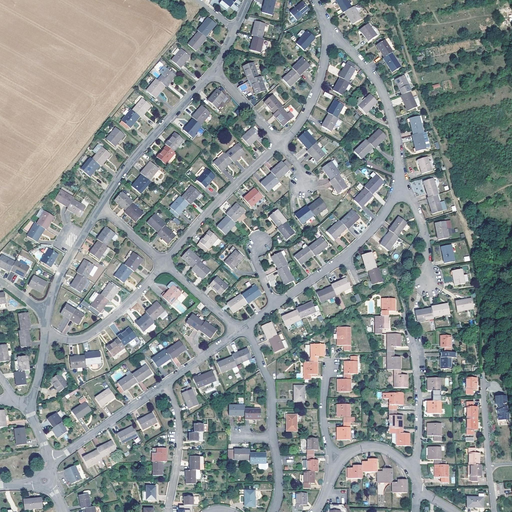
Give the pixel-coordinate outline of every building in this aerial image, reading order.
[(229,8),(230,7),(222,0),(221,0),(219,3),(225,7),(226,6),(229,8)] [(271,15),(274,1),(271,0),(262,0),(260,12),(271,15)] [(341,5),(345,11),(345,10),(347,9),(352,6),(348,0),(336,0),(339,5),(341,5)] [(307,8),(301,1),(289,12),(296,20),(302,14),(301,13),(307,8)] [(352,6),(347,9),(351,16),(349,17),(353,23),(362,17),(354,5),(352,6)] [(203,22),(197,30),(198,30),(205,37),(215,24),(209,18),(204,24),(203,22)] [(254,21),(250,35),(252,36),(260,38),(264,23),(254,21)] [(371,26),(369,23),(361,29),(363,33),(369,41),(377,35),(371,26)] [(374,24),(371,26),(377,35),(381,32),(374,24)] [(205,37),(198,30),(187,43),(195,50),(201,43),(200,43),(205,37)] [(296,42),(304,49),(310,42),(309,41),(314,36),(306,30),(296,42)] [(260,38),(252,36),(249,50),(259,53),(263,38),(260,38)] [(386,41),(392,49),(395,47),(390,38),(386,41)] [(377,46),(385,58),(393,53),(394,52),(392,49),(386,41),(377,46)] [(188,54),(180,47),(171,59),(179,66),(185,59),(184,59),(188,54)] [(385,58),(383,58),(392,72),(400,67),(396,61),(397,60),(396,59),(393,53),(385,58)] [(401,55),(396,59),(397,60),(396,61),(400,67),(406,63),(401,55)] [(303,56),(291,67),(293,69),(298,75),(299,75),(305,69),(303,67),(309,62),(303,56)] [(344,68),(339,77),(340,77),(348,82),(355,70),(353,69),(355,65),(348,60),(346,64),(344,68)] [(247,80),(258,76),(252,61),(243,65),(245,71),(244,71),(247,80)] [(164,85),(166,87),(172,80),(171,79),(176,74),(174,73),(170,70),(167,67),(167,68),(164,65),(159,71),(162,74),(158,79),(164,85)] [(298,75),(293,69),(281,80),(288,88),(294,82),(293,80),(298,75)] [(408,83),(409,84),(412,83),(408,74),(403,76),(406,83),(408,83)] [(265,89),(260,75),(258,76),(247,80),(250,86),(252,85),(255,93),(265,89)] [(395,80),(402,95),(410,91),(411,91),(409,84),(408,83),(406,83),(403,76),(395,80)] [(348,82),(340,77),(333,90),(342,95),(349,83),(348,82)] [(160,89),(164,85),(158,79),(156,78),(146,89),(155,96),(160,90),(160,89)] [(240,92),(248,88),(245,83),(238,86),(240,92)] [(220,99),(224,94),(216,88),(207,99),(215,106),(221,100),(220,99)] [(402,95),(400,96),(407,111),(415,107),(412,101),(414,100),(413,98),(410,91),(402,95)] [(281,106),(282,105),(272,94),(264,101),(270,108),(270,107),(275,112),(281,106)] [(376,101),(370,95),(366,99),(358,106),(365,113),(372,108),(370,106),(376,101)] [(417,96),(413,98),(414,100),(412,101),(415,107),(421,105),(417,96)] [(355,102),(358,106),(366,99),(365,98),(363,100),(360,97),(355,102)] [(142,98),(132,109),(139,115),(141,116),(146,109),(145,109),(150,104),(142,98)] [(328,113),(336,117),(339,112),(343,105),(334,100),(327,112),(328,113)] [(197,109),(191,116),(193,117),(199,123),(209,112),(202,105),(198,110),(197,109)] [(287,113),(281,106),(275,112),(273,113),(283,124),(290,118),(286,113),(287,113)] [(132,109),(131,108),(121,120),(130,127),(136,120),(135,120),(139,115),(132,109)] [(333,127),(338,118),(336,117),(328,113),(321,126),(330,132),(333,127)] [(409,118),(413,135),(422,132),(424,132),(421,123),(419,124),(417,116),(409,118)] [(199,123),(193,117),(189,122),(188,122),(182,128),(191,136),(201,124),(199,123)] [(338,129),(343,121),(338,118),(333,127),(338,129)] [(254,138),(259,134),(257,132),(253,126),(241,136),(249,144),(255,139),(254,138)] [(123,133),(115,127),(105,138),(114,145),(120,139),(119,138),(123,133)] [(372,146),(373,147),(380,141),(378,139),(384,134),(378,128),(366,139),(371,145),(372,146)] [(314,142),(315,140),(310,134),(309,134),(305,130),(297,136),(307,148),(314,142)] [(170,137),(164,143),(166,145),(173,151),(182,139),(174,132),(170,137)] [(413,135),(411,135),(416,151),(424,149),(422,141),(424,141),(422,132),(413,135)] [(365,150),(371,145),(366,139),(365,139),(353,151),(361,158),(367,152),(365,150)] [(324,153),(314,142),(307,148),(306,149),(312,156),(312,155),(316,160),(324,153)] [(231,159),(233,161),(239,155),(238,155),(243,150),(236,143),(225,153),(231,159)] [(93,151),(95,153),(101,146),(98,144),(93,151)] [(173,151),(166,145),(162,149),(161,149),(155,156),(164,163),(174,152),(173,151)] [(98,163),(100,165),(106,158),(105,157),(109,153),(101,146),(95,153),(91,158),(98,163)] [(226,163),(231,159),(225,153),(224,151),(213,161),(220,170),(227,164),(226,163)] [(431,170),(427,156),(417,159),(419,164),(418,164),(421,173),(431,170)] [(94,168),(98,163),(91,158),(90,157),(81,169),(89,176),(95,169),(94,168)] [(338,173),(339,172),(336,167),(331,160),(331,159),(323,165),(326,170),(325,171),(330,178),(338,173)] [(271,172),(277,179),(284,173),(283,172),(288,168),(286,166),(282,162),(281,160),(270,170),(271,172)] [(145,166),(139,173),(141,174),(148,180),(158,168),(150,161),(146,166),(145,166)] [(206,168),(196,180),(204,187),(210,180),(209,180),(213,175),(206,168)] [(349,184),(340,171),(339,172),(338,173),(347,185),(349,184)] [(267,190),(278,180),(277,179),(271,172),(267,176),(266,176),(259,182),(267,190)] [(347,185),(338,173),(330,178),(329,179),(334,186),(338,191),(347,185)] [(148,180),(141,174),(137,179),(137,178),(131,185),(140,192),(149,181),(148,180)] [(374,174),(363,185),(364,187),(371,193),(377,187),(375,186),(380,180),(374,174)] [(436,194),(438,194),(435,185),(433,186),(431,178),(422,182),(427,197),(436,194)] [(187,202),(189,204),(195,197),(194,197),(199,192),(191,185),(181,196),(187,202)] [(371,193),(364,187),(353,198),(360,206),(367,200),(365,198),(371,193)] [(261,195),(254,188),(250,192),(249,191),(243,197),(250,205),(261,195)] [(72,198),(73,197),(59,189),(55,198),(60,201),(59,202),(67,207),(72,198)] [(131,203),(132,202),(121,191),(114,199),(119,203),(118,203),(125,210),(131,203)] [(376,192),(373,194),(379,202),(382,200),(376,192)] [(439,203),(436,194),(427,197),(426,198),(432,213),(439,211),(437,204),(439,203)] [(183,207),(187,202),(181,196),(179,195),(169,206),(178,214),(183,208),(183,207)] [(79,203),(72,198),(67,207),(66,208),(79,215),(84,207),(79,204),(79,203)] [(314,201),(307,207),(313,214),(314,216),(326,206),(320,198),(315,202),(314,201)] [(142,213),(131,203),(125,210),(123,211),(130,217),(131,216),(135,221),(142,213)] [(227,215),(233,221),(243,210),(236,203),(231,208),(231,207),(225,213),(227,215)] [(307,207),(307,206),(302,210),(301,209),(294,214),(301,223),(313,214),(307,207)] [(285,221),(286,220),(277,209),(269,215),(278,227),(285,221)] [(345,227),(346,228),(353,222),(351,221),(357,215),(351,209),(339,220),(345,227)] [(42,212),(35,225),(43,230),(45,231),(49,223),(48,222),(51,217),(42,212)] [(164,225),(165,224),(154,214),(147,221),(151,226),(158,232),(164,225)] [(224,233),(235,222),(233,221),(227,215),(223,219),(222,219),(216,225),(224,233)] [(332,225),(337,220),(333,215),(328,220),(332,225)] [(398,216),(388,229),(389,231),(391,232),(397,236),(402,229),(401,228),(405,222),(398,216)] [(339,232),(345,227),(339,220),(338,219),(337,220),(332,225),(326,230),(331,237),(338,231),(339,232)] [(277,228),(286,239),(294,233),(285,221),(278,227),(277,228)] [(448,237),(445,221),(435,224),(438,239),(448,237)] [(35,225),(33,224),(26,236),(36,243),(41,236),(40,235),(43,230),(35,225)] [(170,231),(164,225),(158,232),(156,234),(168,243),(174,236),(170,232),(170,231)] [(105,227),(96,239),(98,241),(105,246),(110,239),(114,234),(113,233),(105,227)] [(204,235),(198,241),(207,249),(211,244),(216,237),(208,230),(204,235)] [(311,234),(316,239),(320,236),(315,231),(311,234)] [(397,236),(391,232),(386,238),(385,237),(379,244),(388,251),(391,247),(398,237),(397,236)] [(316,239),(307,246),(312,252),(313,254),(314,255),(320,249),(319,248),(326,243),(320,236),(316,239)] [(216,237),(211,244),(213,246),(219,240),(216,237)] [(402,240),(398,237),(391,247),(395,250),(402,240)] [(105,246),(98,241),(94,246),(94,245),(89,252),(98,259),(106,247),(105,246)] [(207,249),(198,241),(196,244),(204,251),(207,249)] [(448,241),(437,243),(441,259),(449,257),(448,250),(450,249),(448,241)] [(307,246),(304,242),(301,244),(301,246),(302,248),(293,256),(299,264),(306,259),(305,258),(312,252),(307,246)] [(180,257),(191,267),(198,260),(198,259),(192,253),(191,253),(187,249),(180,257)] [(241,255),(234,249),(223,262),(231,269),(237,262),(235,261),(241,255)] [(269,253),(278,269),(286,264),(287,263),(283,256),(281,257),(277,249),(269,253)] [(44,255),(39,262),(49,268),(57,255),(48,250),(45,256),(44,255)] [(367,270),(375,268),(372,259),(376,258),(376,252),(373,253),(372,251),(360,255),(365,271),(367,270)] [(132,252),(123,264),(130,270),(133,271),(138,264),(137,263),(140,258),(132,252)] [(9,271),(14,262),(0,255),(0,266),(1,267),(0,268),(8,272),(9,271)] [(85,279),(93,265),(84,260),(81,266),(80,265),(76,273),(78,274),(85,279)] [(191,267),(195,271),(195,272),(201,277),(208,270),(198,260),(191,267)] [(28,268),(15,261),(14,262),(9,271),(17,275),(17,274),(23,277),(28,268)] [(123,264),(122,264),(113,276),(122,282),(127,275),(130,270),(123,264)] [(278,269),(277,269),(284,283),(292,280),(288,273),(290,272),(286,264),(278,269)] [(381,281),(376,267),(375,268),(367,270),(370,280),(368,281),(370,285),(381,281)] [(463,284),(460,269),(451,272),(452,277),(450,277),(453,286),(463,284)] [(78,274),(75,280),(74,279),(69,287),(79,293),(87,280),(85,279),(78,274)] [(39,280),(32,276),(27,286),(40,293),(44,284),(39,281),(39,280)] [(226,286),(215,276),(208,284),(214,290),(215,290),(219,293),(226,286)] [(345,278),(330,284),(331,286),(331,288),(334,294),(343,291),(342,289),(349,286),(345,278)] [(176,298),(181,293),(178,290),(173,286),(175,284),(171,280),(168,280),(165,284),(170,288),(169,290),(168,289),(165,293),(163,291),(160,294),(171,304),(176,298)] [(109,282),(100,294),(107,299),(109,301),(114,294),(113,293),(117,288),(109,282)] [(254,285),(241,294),(244,300),(246,301),(247,303),(254,298),(253,296),(259,292),(254,285)] [(351,292),(349,286),(342,289),(343,291),(344,294),(351,292)] [(334,294),(331,288),(324,291),(324,289),(315,293),(320,303),(326,300),(335,296),(334,294)] [(100,294),(98,293),(90,306),(99,312),(100,312),(101,313),(103,309),(102,308),(104,305),(103,304),(107,299),(100,294)] [(241,294),(239,293),(238,293),(236,295),(226,303),(232,311),(240,306),(238,304),(244,300),(241,294)] [(176,298),(171,304),(182,313),(186,308),(176,298)] [(380,316),(387,316),(387,311),(394,311),(393,298),(380,299),(380,316)] [(472,309),(470,299),(463,301),(463,299),(454,300),(456,312),(467,310),(472,309)] [(150,305),(144,311),(145,313),(151,320),(156,315),(162,309),(156,302),(151,306),(150,305)] [(304,305),(295,308),(296,310),(297,311),(300,318),(308,315),(315,312),(312,303),(305,306),(304,305)] [(438,304),(430,305),(430,306),(430,309),(431,316),(443,314),(447,313),(446,304),(439,306),(438,304)] [(69,319),(75,310),(66,305),(60,314),(63,317),(64,316),(69,319)] [(431,316),(430,309),(423,310),(422,308),(413,310),(415,321),(432,318),(431,316)] [(165,312),(162,309),(156,315),(158,318),(165,312)] [(84,316),(75,310),(69,319),(74,322),(74,323),(78,325),(84,316)] [(300,318),(297,311),(290,315),(289,312),(281,316),(285,326),(301,320),(300,318)] [(18,314),(21,330),(27,329),(29,329),(28,325),(30,325),(28,313),(18,314)] [(151,320),(145,313),(141,317),(140,317),(134,322),(141,331),(153,321),(151,320)] [(184,322),(196,331),(197,329),(202,322),(190,313),(184,322)] [(387,329),(387,316),(380,316),(373,316),(374,334),(380,334),(380,329),(387,329)] [(202,322),(197,329),(209,338),(215,329),(203,320),(202,322)] [(277,334),(279,333),(274,320),(270,321),(275,334),(277,334)] [(267,338),(275,334),(270,321),(260,325),(266,339),(267,338)] [(21,330),(19,331),(21,347),(29,345),(28,341),(30,341),(29,331),(27,329),(21,330)] [(122,331),(115,336),(116,338),(122,346),(127,342),(129,345),(131,345),(133,344),(133,342),(131,339),(134,337),(128,329),(123,332),(122,331)] [(349,350),(349,333),(335,333),(335,345),(342,346),(342,350),(349,350)] [(280,341),(277,334),(275,334),(267,338),(273,352),(283,348),(280,341)] [(386,334),(385,351),(393,351),(392,346),(399,346),(399,334),(386,334)] [(122,346),(116,338),(111,342),(110,341),(103,346),(110,356),(123,347),(122,346)] [(444,350),(444,354),(451,354),(451,338),(441,338),(441,349),(444,350)] [(168,356),(169,358),(170,358),(177,353),(176,352),(182,348),(177,340),(163,350),(168,355),(168,356)] [(163,348),(158,342),(155,345),(159,351),(163,348)] [(8,361),(6,344),(0,345),(0,360),(0,362),(8,361)] [(309,345),(309,362),(316,362),(316,356),(323,356),(323,344),(309,345)] [(163,350),(163,348),(159,351),(149,358),(156,367),(163,362),(162,360),(168,356),(168,355),(163,350)] [(232,356),(232,357),(235,364),(241,362),(244,361),(243,359),(250,356),(247,348),(231,354),(232,356)] [(393,351),(385,351),(386,369),(393,369),(399,369),(399,356),(393,356),(393,351)] [(91,353),(82,354),(83,357),(84,365),(99,362),(98,352),(92,354),(91,353)] [(451,354),(444,354),(444,359),(441,359),(441,371),(451,371),(451,354)] [(18,360),(19,371),(24,371),(27,370),(26,365),(28,365),(27,356),(17,357),(18,360)] [(342,361),(342,374),(349,374),(356,373),(356,356),(349,356),(349,361),(342,361)] [(84,365),(83,357),(77,357),(76,357),(68,358),(70,369),(85,367),(84,365)] [(235,364),(232,357),(225,360),(225,359),(217,362),(221,372),(231,368),(236,366),(235,364)] [(309,362),(302,362),(302,373),(295,373),(295,380),(310,380),(310,376),(316,376),(316,362),(309,362)] [(134,382),(135,383),(142,378),(141,376),(148,372),(143,365),(138,368),(129,374),(133,380),(134,382)] [(393,369),(393,387),(406,387),(406,375),(400,374),(399,369),(393,369)] [(19,371),(16,372),(17,377),(15,377),(16,386),(26,384),(25,377),(24,371),(19,371)] [(192,378),(196,388),(215,380),(212,372),(205,375),(204,373),(200,375),(192,378)] [(127,384),(133,380),(129,374),(128,373),(124,375),(114,382),(120,391),(128,386),(127,384)] [(66,386),(57,374),(49,380),(52,384),(52,385),(57,392),(66,386)] [(349,374),(342,374),(342,379),(336,379),(336,391),(350,391),(349,374)] [(433,396),(441,396),(441,378),(426,378),(426,391),(433,391),(433,396)] [(475,389),(475,378),(464,378),(465,394),(471,394),(471,389),(475,389)] [(303,389),(303,386),(300,386),(292,386),(293,402),(303,402),(303,389)] [(187,409),(197,405),(193,397),(191,398),(188,390),(180,394),(187,409)] [(89,400),(95,409),(102,404),(101,402),(107,398),(102,391),(89,400)] [(388,399),(388,410),(395,410),(395,405),(401,405),(401,392),(398,392),(390,392),(388,392),(388,393),(388,399)] [(504,395),(493,396),(494,404),(495,404),(496,404),(496,407),(497,409),(494,410),(496,413),(496,420),(504,419),(504,414),(507,414),(506,410),(504,406),(503,406),(501,403),(504,402),(504,395)] [(79,404),(82,402),(87,409),(81,413),(82,415),(89,410),(79,396),(75,399),(79,404)] [(422,402),(422,407),(426,407),(426,414),(441,413),(441,396),(433,396),(433,400),(426,401),(426,402),(422,402)] [(465,401),(465,418),(476,417),(475,406),(472,406),(472,401),(465,401)] [(87,409),(82,402),(79,404),(69,411),(75,420),(82,415),(81,413),(87,409)] [(244,409),(244,405),(228,405),(228,415),(244,415),(244,409)] [(342,422),(349,422),(349,405),(336,405),(336,417),(342,417),(342,422)] [(260,409),(244,409),(244,415),(244,419),(260,419),(260,409)] [(395,410),(388,410),(388,428),(402,428),(402,415),(395,415),(395,410)] [(58,423),(59,422),(57,418),(56,418),(52,413),(44,419),(50,428),(58,423)] [(145,415),(133,422),(134,423),(135,425),(138,431),(151,424),(156,421),(152,414),(146,417),(145,415)] [(295,431),(295,415),(285,415),(285,431),(295,431)] [(476,417),(465,418),(466,434),(472,434),(472,429),(476,429),(476,417)] [(159,426),(156,421),(151,424),(154,429),(159,426)] [(349,430),(349,422),(342,422),(342,424),(342,427),(336,427),(336,440),(349,439),(349,430)] [(64,433),(58,423),(50,428),(49,429),(52,434),(51,435),(54,439),(64,433)] [(194,423),(194,432),(203,432),(203,423),(194,423)] [(433,441),(440,440),(440,423),(426,423),(427,436),(433,436),(433,441)] [(138,431),(135,425),(128,428),(127,427),(119,431),(124,441),(139,433),(138,431)] [(23,427),(13,428),(15,445),(24,444),(23,439),(24,438),(23,427)] [(402,433),(402,428),(388,428),(388,434),(390,435),(390,442),(395,444),(395,446),(409,445),(409,433),(402,433)] [(194,432),(189,432),(189,441),(203,441),(203,432),(194,432)] [(316,438),(306,438),(307,455),(313,454),(313,450),(316,450),(316,438)] [(103,443),(96,447),(96,449),(97,451),(101,457),(116,449),(111,441),(104,445),(103,443)] [(434,464),(441,464),(440,447),(427,447),(427,459),(434,459),(434,464)] [(470,464),(478,464),(478,452),(474,452),(474,448),(468,447),(468,464),(470,464)] [(157,448),(157,462),(161,462),(165,462),(165,448),(157,448)] [(249,454),(249,450),(226,450),(226,460),(249,460),(249,454)] [(101,457),(97,451),(90,454),(89,453),(82,457),(87,466),(97,461),(101,459),(101,457)] [(265,454),(249,454),(249,460),(249,464),(259,464),(265,464),(265,454)] [(307,468),(307,471),(313,471),(317,471),(317,460),(313,459),(313,454),(307,455),(307,460),(307,468)] [(189,456),(189,469),(194,469),(198,469),(198,456),(189,456)] [(362,472),(377,472),(376,458),(368,459),(368,461),(362,461),(362,465),(362,472)] [(153,462),(152,462),(152,476),(161,475),(161,462),(157,462),(153,462)] [(448,482),(448,464),(441,464),(434,464),(434,477),(441,477),(441,482),(448,482)] [(480,475),(480,464),(478,464),(470,464),(470,480),(477,480),(477,476),(480,475)] [(68,477),(69,481),(70,483),(80,479),(78,475),(73,465),(63,469),(67,477),(68,477)] [(362,472),(362,465),(353,465),(353,468),(347,467),(347,478),(362,478),(362,472)] [(189,469),(185,469),(185,483),(199,483),(199,478),(204,478),(204,469),(202,469),(199,469),(198,469),(194,469),(189,469)] [(377,472),(377,482),(392,482),(391,469),(382,469),(382,472),(377,472)] [(307,471),(303,471),(303,487),(310,487),(310,483),(313,482),(313,471),(307,471)] [(392,482),(392,492),(406,492),(406,481),(406,479),(404,479),(397,479),(397,481),(392,482)] [(154,499),(154,486),(145,486),(145,491),(145,499),(154,499)] [(253,491),(244,491),(244,494),(243,507),(253,507),(253,491)] [(84,507),(89,506),(86,493),(78,495),(80,508),(84,507)] [(306,504),(306,493),(296,493),(296,510),(302,509),(302,505),(306,504)] [(183,504),(191,504),(192,496),(183,495),(183,504)] [(36,497),(23,499),(24,508),(42,506),(41,498),(36,499),(36,497)] [(482,507),(482,497),(467,497),(467,507),(482,507)]
